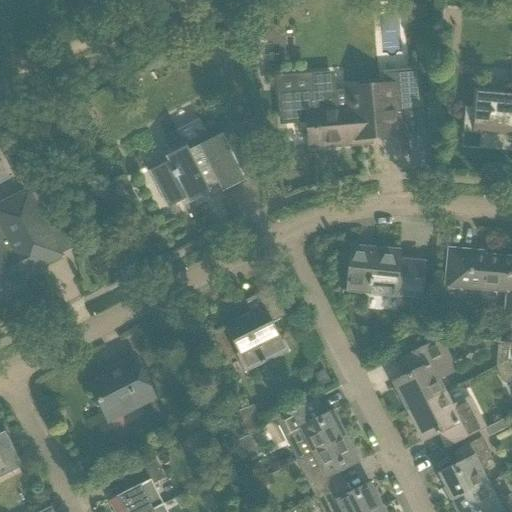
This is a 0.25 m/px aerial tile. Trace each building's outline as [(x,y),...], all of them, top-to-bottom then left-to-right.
[(424,0),(413,0),(406,1),(408,19),(426,17),(424,0)] [(311,93),(279,96),(281,124),(306,122),(307,131),(309,149),(317,149),(358,145),(357,141),(402,137),(400,111),(418,109),(415,72),(384,75),(385,86),(344,90),(345,94),(334,95),(334,91),(332,91),(330,76),(310,78),(311,93)] [(511,96),(477,93),(475,111),(468,111),(466,129),(484,131),(482,146),(511,148),(511,96)] [(169,160),(149,170),(160,190),(169,208),(188,198),(190,203),(220,187),(222,192),(245,180),(236,162),(221,133),(208,139),(198,121),(179,131),(164,139),(171,154),(167,156),(169,160)] [(33,177),(19,149),(4,157),(18,184),(33,177)] [(0,297),(22,287),(17,277),(25,273),(28,272),(35,268),(60,256),(70,250),(73,249),(56,215),(43,222),(27,192),(0,205),(0,297)] [(369,293),(393,296),(420,298),(424,264),(399,262),(400,252),(373,250),(373,252),(353,250),(352,262),(349,262),(346,291),(369,293)] [(447,251),(446,271),(444,287),(495,291),(495,286),(506,287),(503,319),(511,320),(511,259),(474,257),(475,253),(447,251)] [(239,354),(247,370),(259,364),(260,365),(265,363),(264,361),(283,351),(279,342),(280,342),(271,323),(285,317),(271,288),(245,301),(251,312),(212,331),(213,333),(224,328),(237,355),(239,354)] [(392,384),(407,413),(445,394),(438,380),(456,371),(440,341),(401,361),(408,375),(392,384)] [(497,344),(495,368),(507,362),(507,360),(508,345),(497,344)] [(89,385),(108,423),(111,421),(108,416),(136,402),(138,407),(155,399),(134,357),(115,367),(118,371),(89,385)] [(511,372),(507,362),(495,368),(504,384),(511,380),(511,372)] [(323,371),(314,376),(320,388),(330,382),(323,371)] [(445,394),(407,413),(422,443),(438,435),(446,449),(485,430),(469,399),(452,408),(445,394)] [(308,404),(276,421),(278,424),(279,427),(297,462),(346,437),(345,435),(347,434),(341,423),(340,424),(334,413),(335,412),(334,411),(325,416),(319,403),(317,400),(308,404)] [(492,426),(491,426),(495,434),(496,433),(506,428),(502,421),(494,425),(492,426)] [(0,479),(5,477),(23,467),(5,432),(0,434),(0,479)] [(248,436),(234,443),(242,459),(255,452),(248,436)] [(297,462),(315,498),(338,487),(333,476),(360,462),(360,461),(359,462),(353,450),(355,449),(349,439),(347,440),(346,437),(297,462)] [(463,463),(439,475),(446,488),(444,489),(450,501),(452,501),(452,502),(487,484),(482,473),(481,470),(480,470),(487,466),(485,463),(492,459),(481,438),(475,441),(457,451),(463,463)] [(132,489),(108,502),(113,511),(150,511),(164,505),(153,485),(165,479),(155,460),(143,467),(125,476),(132,489)] [(315,498),(322,511),(378,511),(383,510),(381,507),(383,506),(378,496),(376,497),(370,485),(371,485),(370,484),(344,497),(338,487),(315,498)] [(454,505),(452,506),(455,511),(511,511),(511,499),(510,495),(503,499),(502,496),(496,499),(487,484),(452,502),(454,505)]
